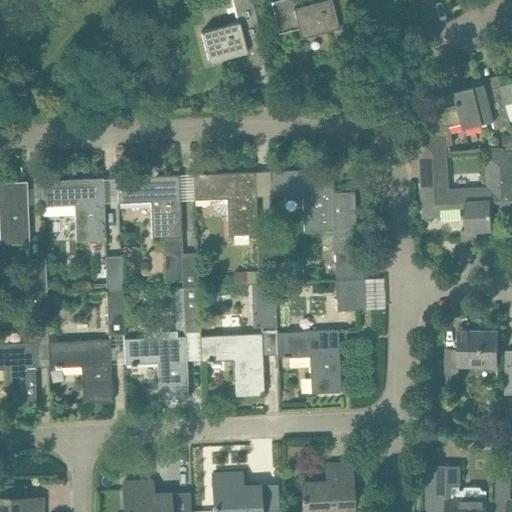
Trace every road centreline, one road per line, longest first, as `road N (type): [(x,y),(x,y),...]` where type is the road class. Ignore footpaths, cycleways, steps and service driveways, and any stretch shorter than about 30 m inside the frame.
road 1 (residential): [(0,139),(395,124)]
road 2 (residential): [(80,438),(397,422)]
road 3 (residential): [(395,124),(415,61),(511,8)]
road 4 (residential): [(400,286),(395,124)]
road 5 (residential): [(397,422),(400,286)]
